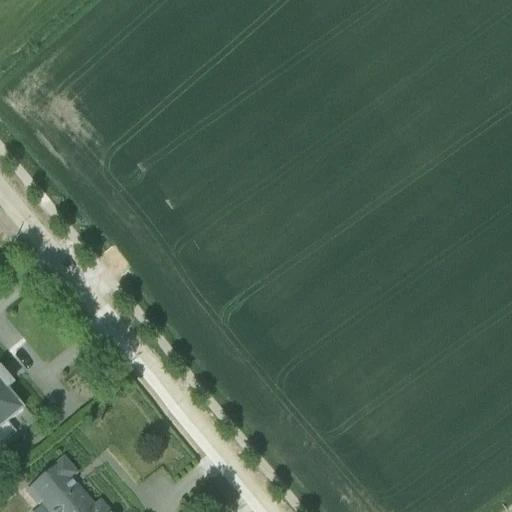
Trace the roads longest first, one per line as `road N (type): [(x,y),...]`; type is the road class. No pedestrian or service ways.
road 1 (tertiary): [(264,511),(0,196)]
road 2 (unknown): [(118,337),(61,378),(11,336),(2,306),(52,258)]
